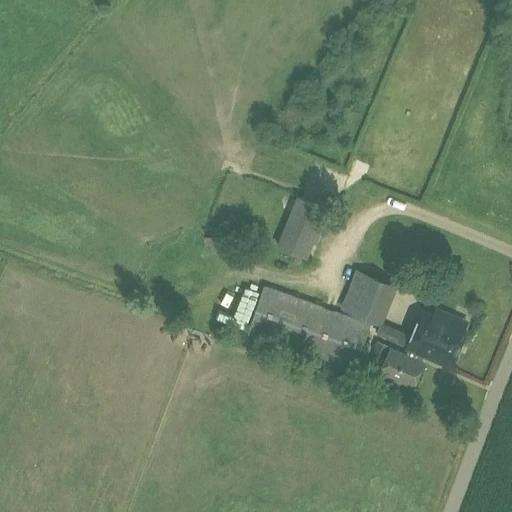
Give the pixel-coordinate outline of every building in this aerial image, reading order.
[(277,246),(307,258),(313,243),(316,244),(321,232),(319,231),(328,207),(297,194),(277,246)] [(398,285),(357,268),(340,308),(382,325),(398,285)] [(371,322),(265,284),(247,334),(354,372),(371,322)] [(452,366),(467,332),(424,313),(409,347),(452,366)] [(376,341),(367,362),(381,368),(390,348),(376,341)] [(423,362),(406,355),(391,349),(381,372),(413,386),(423,362)]
